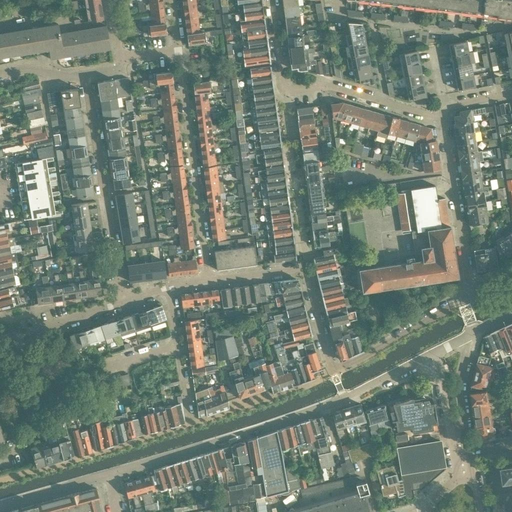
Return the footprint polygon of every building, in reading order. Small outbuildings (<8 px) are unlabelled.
[(138,8),(162,5),(161,0),(148,0),(149,5),(145,5),(145,4),(142,3),(137,4),(138,8)] [(280,0),(282,8),(297,6),(296,0),(280,0)] [(511,0),(368,0),(504,16),(503,24),(511,22),(511,0)] [(85,3),(86,13),(101,10),(99,1),(85,3)] [(237,4),(238,13),(262,9),(261,1),(237,4)] [(149,9),(150,16),(163,14),(162,5),(138,8),(138,12),(144,12),(145,10),(145,9),(149,9)] [(182,7),(184,16),(200,14),(200,12),(196,12),(195,5),(182,7)] [(282,8),(283,18),(299,16),(297,6),(282,8)] [(31,8),(23,9),(24,18),(32,17),(31,8)] [(238,13),(236,13),(237,15),(238,15),(239,21),(263,18),(262,9),(238,13)] [(101,10),(86,13),(87,19),(86,19),(87,22),(103,19),(101,10)] [(141,26),(164,23),(163,14),(150,16),(151,23),(147,23),(145,21),(141,22),(141,26)] [(184,16),(185,25),(197,24),(197,17),(201,16),(200,14),(184,16)] [(283,18),(285,28),(300,26),(299,16),(283,18)] [(239,23),(240,32),(265,28),(263,20),(239,23)] [(345,35),(347,46),(365,43),(361,24),(346,22),(348,34),(345,35)] [(164,23),(141,26),(135,27),(135,32),(148,30),(148,36),(166,34),(164,23)] [(0,33),(0,57),(48,49),(50,59),(109,49),(105,26),(59,34),(57,24),(0,33)] [(185,25),(186,34),(203,32),(203,30),(198,31),(197,24),(185,25)] [(285,28),(286,38),(301,36),(300,26),(285,28)] [(240,32),(242,40),(266,37),(265,28),(240,32)] [(203,32),(186,34),(187,45),(204,43),(204,37),(211,36),(221,35),(220,30),(203,32)] [(500,47),(506,45),(511,44),(511,32),(504,34),(505,40),(499,42),(500,47)] [(286,38),(287,48),(303,45),(302,42),(308,41),(308,35),(305,35),(301,36),(286,38)] [(242,40),(243,49),(267,45),(266,37),(242,40)] [(448,45),(450,56),(468,53),(465,41),(448,45)] [(347,46),(349,58),(367,54),(365,43),(347,46)] [(243,49),(244,57),(268,54),(267,45),(243,49)] [(287,48),(288,55),(313,52),(313,50),(312,50),(312,48),(308,49),(307,45),(303,45),(287,48)] [(399,54),(401,66),(419,63),(416,51),(408,53),(399,54)] [(288,55),(289,63),(313,60),(312,54),(314,54),(313,52),(288,55)] [(450,56),(452,68),(470,64),(475,63),(473,52),(468,53),(450,56)] [(268,54),(244,57),(245,64),(243,64),(243,66),(269,62),(268,54)] [(349,69),(352,69),(369,66),(367,54),(349,58),(347,58),(349,69)] [(313,60),(289,63),(290,69),(297,68),(297,70),(300,71),(306,70),(305,66),(315,64),(315,60),(313,60)] [(401,66),(403,77),(421,74),(419,63),(401,66)] [(452,68),(454,79),(472,75),(470,64),(452,68)] [(369,66),(352,69),(354,80),(359,80),(360,84),(377,89),(374,76),(371,76),(369,66)] [(248,75),(249,78),(271,75),(270,67),(250,69),(251,75),(248,75)] [(142,86),(149,85),(172,82),(170,72),(153,74),(154,79),(142,81),(142,86)] [(403,77),(405,88),(423,85),(421,74),(403,77)] [(247,86),(272,82),(271,75),(249,78),(246,78),(247,86)] [(472,75),(454,79),(457,91),(474,87),(472,75)] [(127,78),(114,80),(117,98),(130,96),(127,78)] [(97,82),(99,100),(116,97),(116,98),(117,98),(114,80),(113,80),(97,82)] [(38,81),(22,85),(24,92),(39,88),(38,81)] [(192,83),(194,93),(210,91),(223,90),(222,85),(216,85),(210,86),(210,81),(192,83)] [(160,93),(173,91),(172,82),(149,85),(149,89),(154,89),(155,87),(155,86),(160,86),(160,93)] [(248,93),(253,93),(273,90),(272,82),(247,86),(248,93)] [(423,85),(405,88),(408,100),(425,97),(423,85)] [(40,88),(21,93),(22,100),(38,96),(38,94),(41,93),(40,88)] [(62,105),(63,109),(80,106),(77,88),(60,91),(60,92),(60,91),(63,105),(62,105)] [(249,99),(250,101),(274,98),(273,90),(253,93),(254,98),(249,99)] [(48,107),(62,105),(63,105),(60,91),(60,92),(47,94),(48,107)] [(150,103),(174,100),(173,91),(160,93),(161,100),(157,100),(155,99),(150,99),(150,103)] [(194,93),(195,103),(207,101),(207,94),(211,94),(210,91),(194,93)] [(38,96),(22,100),(24,107),(25,106),(40,103),(38,96)] [(101,103),(102,110),(118,107),(116,98),(116,97),(99,100),(100,103),(101,103)] [(250,101),(251,109),(275,106),(274,98),(250,101)] [(163,111),(175,109),(174,100),(150,103),(151,107),(156,107),(158,105),(158,104),(162,104),(163,111)] [(195,103),(196,112),(213,109),(212,107),(208,108),(207,101),(195,103)] [(41,110),(40,103),(25,106),(25,107),(24,107),(25,113),(26,112),(26,114),(41,110)] [(332,118),(341,120),(345,104),(342,103),(330,104),(332,118)] [(341,120),(350,123),(354,106),(345,104),(341,120)] [(502,104),(495,105),(497,116),(504,114),(502,104)] [(63,109),(65,119),(80,116),(79,109),(80,109),(80,106),(63,109)] [(252,117),(276,114),(275,106),(251,109),(252,117)] [(350,123),(359,125),(364,109),(354,106),(350,123)] [(102,117),(103,120),(119,117),(118,107),(102,110),(103,117),(102,117)] [(296,109),(297,119),(313,117),(311,107),(296,109)] [(454,125),(473,122),(472,116),(485,113),(484,107),(460,112),(460,113),(457,114),(457,117),(454,117),(455,125),(454,125)] [(153,121),(176,118),(175,109),(163,111),(164,118),(159,118),(157,117),(152,117),(153,121)] [(196,112),(197,121),(210,119),(209,112),(213,112),(213,109),(196,112)] [(359,125),(368,128),(373,112),(364,109),(359,125)] [(41,110),(26,114),(28,121),(43,118),(41,110)] [(368,128),(377,131),(382,114),(373,112),(368,128)] [(252,117),(253,125),(277,122),(276,114),(252,117)] [(385,138),(387,133),(391,117),(384,115),(382,114),(377,131),(376,136),(385,138)] [(65,119),(66,129),(83,126),(82,123),(81,123),(80,116),(65,119)] [(104,123),(105,130),(121,127),(119,117),(103,120),(103,123),(104,123)] [(297,119),(299,129),(314,127),(313,117),(297,119)] [(387,133),(396,136),(401,120),(398,119),(391,117),(387,133)] [(26,124),(25,124),(26,129),(30,128),(40,126),(45,125),(43,118),(28,121),(26,121),(26,124)] [(165,129),(178,128),(176,118),(153,121),(153,125),(158,125),(160,123),(164,122),(165,129)] [(197,121),(198,130),(215,128),(215,125),(211,126),(210,119),(197,121)] [(404,144),(405,139),(410,122),(401,120),(396,136),(395,141),(404,144)] [(253,125),(254,133),(278,130),(277,122),(253,125)] [(405,139),(414,142),(419,125),(410,122),(405,139)] [(454,125),(456,135),(474,132),(479,131),(478,127),(473,128),(473,122),(454,125)] [(419,143),(432,141),(430,129),(419,126),(419,125),(414,142),(419,143)] [(40,126),(30,128),(31,135),(42,133),(40,126)] [(66,129),(68,138),(84,136),(82,129),(83,129),(83,126),(66,129)] [(105,137),(106,140),(122,137),(121,127),(105,130),(106,137),(105,137)] [(299,129),(300,139),(315,137),(314,127),(299,129)] [(155,139),(179,137),(178,128),(165,129),(166,136),(162,137),(161,136),(160,135),(154,135),(155,139)] [(198,130),(199,139),(212,137),(211,130),(215,130),(215,128),(198,130)] [(253,133),(254,141),(279,138),(278,130),(254,133),(253,133)] [(31,135),(22,138),(23,145),(31,143),(47,139),(46,132),(42,133),(31,135)] [(456,135),(457,145),(476,142),(474,132),(456,135)] [(68,138),(69,148),(86,146),(86,143),(85,143),(84,136),(68,138)] [(107,143),(108,150),(124,147),(122,137),(106,140),(106,143),(107,143)] [(166,140),(167,147),(180,146),(179,137),(155,139),(155,144),(161,143),(162,142),(162,141),(166,140)] [(199,139),(200,148),(217,146),(217,144),(213,144),(212,137),(199,139)] [(315,137),(300,139),(301,150),(317,148),(315,137)] [(279,138),(254,141),(253,141),(254,149),(280,146),(279,138)] [(47,139),(31,143),(31,146),(34,146),(35,149),(52,145),(51,139),(47,139)] [(419,143),(420,152),(437,150),(436,140),(432,141),(419,143)] [(457,145),(459,155),(477,152),(476,142),(457,145)] [(52,145),(35,149),(37,159),(53,156),(52,145)] [(69,148),(71,158),(87,156),(86,149),(87,148),(86,146),(69,148)] [(157,158),(164,157),(181,155),(180,146),(167,147),(168,154),(164,155),(164,154),(162,153),(157,154),(157,158)] [(200,148),(202,157),(214,155),(213,148),(218,148),(217,146),(200,148)] [(108,157),(109,160),(125,157),(124,147),(108,150),(109,157),(108,157)] [(256,155),(256,159),(282,156),(280,148),(263,150),(263,154),(256,155)] [(420,152),(422,162),(439,159),(437,150),(420,152)] [(302,153),(303,164),(318,162),(317,151),(302,153)] [(459,155),(460,165),(479,162),(477,152),(459,155)] [(164,157),(157,158),(158,162),(163,161),(164,160),(164,159),(169,159),(169,166),(182,164),(181,155),(164,157)] [(214,155),(202,157),(203,166),(220,164),(219,162),(215,162),(214,155)] [(71,158),(73,168),(89,165),(89,162),(88,162),(87,156),(71,158)] [(264,162),(265,166),(283,164),(282,156),(256,159),(257,163),(264,162)] [(110,162),(111,169),(127,167),(125,157),(109,160),(109,163),(110,162)] [(14,164),(16,174),(47,168),(46,162),(53,161),(52,158),(14,164)] [(439,159),(422,162),(423,172),(440,169),(439,159)] [(303,164),(304,173),(320,171),(332,170),(332,165),(325,166),(319,167),(318,162),(303,164)] [(460,165),(462,174),(480,172),(479,162),(460,165)] [(258,171),(258,175),(284,172),(283,164),(265,166),(265,170),(258,171)] [(73,168),(74,178),(90,175),(89,169),(90,168),(89,165),(73,168)] [(167,177),(184,175),(183,166),(170,168),(171,175),(166,175),(165,173),(159,174),(160,178),(167,177)] [(203,168),(204,177),(217,175),(216,169),(220,168),(220,166),(203,168)] [(16,174),(17,183),(49,178),(48,172),(55,171),(54,167),(47,168),(16,174)] [(112,176),(112,179),(129,177),(127,167),(111,169),(112,176)] [(304,173),(306,183),(321,181),(320,171),(304,173)] [(259,183),(260,183),(285,180),(284,172),(258,175),(259,183)] [(462,174),(463,184),(482,181),(480,172),(462,174)] [(74,178),(76,188),(93,185),(92,182),(91,182),(90,175),(74,178)] [(172,185),(185,184),(184,175),(167,177),(160,178),(160,182),(166,181),(167,180),(167,179),(171,179),(172,185)] [(204,177),(205,186),(222,184),(222,182),(218,182),(217,175),(204,177)] [(17,183),(19,192),(50,187),(50,186),(57,185),(56,177),(49,178),(17,183)] [(129,177),(112,179),(113,183),(114,189),(130,187),(129,177)] [(260,183),(261,191),(286,188),(285,180),(260,183)] [(306,183),(307,193),(322,191),(321,181),(306,183)] [(463,184),(465,194),(488,191),(487,187),(483,187),(482,181),(463,184)] [(162,196),(186,193),(185,184),(172,185),(173,192),(169,193),(169,192),(167,191),(162,192),(162,196)] [(205,186),(206,195),(219,194),(223,193),(222,184),(205,186)] [(93,185),(76,188),(77,198),(93,196),(92,188),(93,188),(93,185)] [(401,194),(396,194),(399,215),(402,218),(404,231),(416,229),(417,232),(427,230),(449,227),(445,199),(437,200),(435,186),(400,191),(401,194)] [(19,192),(20,202),(52,196),(59,195),(58,192),(51,193),(50,187),(19,192)] [(260,199),(262,199),(287,196),(286,188),(261,191),(259,191),(259,192),(258,192),(259,196),(260,199)] [(307,193),(308,203),(328,200),(323,201),(322,191),(307,193)] [(465,194),(466,204),(485,201),(484,195),(488,195),(488,191),(465,194)] [(115,195),(117,207),(133,205),(131,193),(115,195)] [(174,204),(187,202),(186,193),(162,196),(163,200),(168,200),(169,198),(169,197),(174,197),(174,204)] [(206,195),(208,204),(224,202),(224,200),(220,201),(219,194),(206,195)] [(20,202),(22,211),(54,205),(60,204),(60,201),(53,202),(52,196),(20,202)] [(262,199),(263,207),(288,204),(287,196),(262,199)] [(328,200),(308,203),(310,213),(325,211),(324,207),(328,207),(328,200)] [(466,204),(468,214),(486,211),(485,201),(466,204)] [(164,214),(188,211),(187,202),(174,204),(175,210),(171,211),(171,210),(169,209),(164,210),(164,214)] [(208,204),(209,213),(221,212),(220,205),(225,204),(224,202),(208,204)] [(70,218),(73,218),(73,217),(88,215),(97,213),(96,208),(87,210),(86,203),(71,205),(72,212),(69,212),(70,218)] [(263,207),(264,215),(289,212),(288,204),(263,207)] [(54,205),(22,211),(23,221),(62,214),(62,211),(55,212),(54,205)] [(117,207),(119,219),(135,217),(133,205),(117,207)] [(177,222),(189,220),(188,211),(164,214),(165,218),(170,218),(172,216),(172,215),(176,215),(177,222)] [(486,211),(468,214),(470,225),(488,222),(486,211)] [(209,213),(210,222),(227,220),(226,218),(222,219),(221,212),(209,213)] [(264,215),(265,223),(290,219),(289,212),(264,215)] [(310,215),(311,223),(339,219),(340,219),(339,215),(325,217),(324,213),(310,215)] [(72,230),(74,229),(90,226),(99,225),(98,220),(89,222),(88,215),(73,217),(73,218),(74,223),(71,224),(72,230)] [(119,219),(121,231),(137,228),(135,217),(119,219)] [(265,223),(267,231),(291,227),(290,219),(265,223)] [(311,223),(312,231),(327,229),(326,225),(333,224),(340,223),(339,219),(311,223)] [(167,232),(174,231),(190,229),(189,220),(177,222),(177,229),(173,229),(173,228),(171,227),(166,228),(167,232)] [(210,222),(211,231),(224,230),(223,223),(227,222),(227,220),(210,222)] [(0,233),(12,231),(10,223),(0,224),(0,233)] [(470,227),(471,235),(483,233),(482,225),(470,227)] [(74,241),(76,241),(76,240),(92,238),(101,237),(100,232),(91,233),(90,226),(74,229),(75,235),(73,235),(74,241)] [(450,226),(449,227),(427,230),(427,231),(430,247),(415,249),(417,261),(359,270),(362,292),(379,289),(394,287),(410,285),(426,283),(426,282),(441,280),(457,277),(454,256),(452,243),(452,244),(450,228),(450,226)] [(267,231),(268,239),(292,235),(291,227),(267,231)] [(137,228),(121,231),(123,243),(139,240),(137,228)] [(178,233),(179,240),(192,238),(190,229),(174,231),(167,232),(167,236),(172,236),(174,234),(174,233),(178,233)] [(312,231),(313,239),(335,236),(342,235),(342,232),(342,229),(337,230),(338,232),(334,233),(334,232),(327,233),(327,229),(312,231)] [(0,233),(0,240),(7,239),(6,234),(11,233),(11,232),(15,232),(15,230),(12,231),(0,233)] [(224,230),(211,231),(212,240),(229,238),(229,236),(224,237),(224,230)] [(509,235),(503,239),(511,253),(511,231),(508,234),(509,235)] [(268,239),(269,247),(293,243),(292,235),(268,239)] [(335,236),(313,239),(314,247),(329,245),(328,241),(335,240),(335,236)] [(511,255),(511,253),(503,239),(502,236),(495,240),(496,243),(497,245),(495,246),(496,247),(497,254),(499,259),(504,256),(505,258),(507,257),(507,259),(511,255)] [(0,240),(0,248),(15,245),(14,238),(7,239),(0,240)] [(76,240),(76,241),(77,246),(74,247),(75,253),(94,250),(92,238),(76,240)] [(169,246),(169,250),(174,250),(180,249),(193,247),(192,238),(179,240),(180,247),(176,247),(175,246),(174,245),(169,246)] [(270,254),(271,254),(294,251),(293,243),(269,247),(270,254)] [(49,245),(51,257),(56,256),(55,247),(57,247),(56,244),(54,244),(49,245)] [(0,248),(0,255),(21,251),(20,245),(15,246),(15,245),(0,248)] [(254,246),(244,247),(246,266),(257,265),(254,246)] [(244,247),(234,249),(237,267),(246,266),(244,247)] [(313,258),(315,266),(337,262),(335,254),(338,254),(338,248),(323,251),(324,256),(313,258)] [(473,251),(476,271),(479,270),(480,271),(482,271),(483,270),(489,269),(489,268),(497,267),(494,248),(473,251)] [(0,255),(0,263),(13,261),(23,258),(22,253),(33,251),(33,249),(21,251),(0,255)] [(234,249),(224,250),(227,269),(237,267),(234,249)] [(227,269),(224,250),(214,251),(217,270),(227,269)] [(294,251),(271,254),(271,256),(273,256),(274,262),(295,259),(294,251)] [(192,261),(185,262),(187,274),(194,273),(196,272),(194,256),(191,256),(192,261)] [(178,275),(176,258),(174,258),(174,263),(167,264),(169,277),(178,275)] [(178,258),(176,258),(178,275),(187,274),(185,262),(178,263),(178,258)] [(0,263),(0,271),(12,269),(11,264),(13,263),(13,261),(0,263)] [(163,261),(151,263),(153,279),(165,277),(163,261)] [(315,266),(317,274),(336,269),(335,264),(337,264),(337,262),(315,266)] [(151,263),(139,264),(141,280),(153,279),(151,263)] [(141,280),(139,264),(127,266),(129,282),(141,280)] [(68,284),(61,285),(63,300),(75,298),(73,283),(71,266),(65,267),(68,284)] [(80,282),(73,283),(75,298),(88,296),(86,281),(84,266),(78,267),(80,282)] [(12,269),(0,271),(0,279),(13,276),(18,275),(20,274),(19,267),(12,269)] [(93,280),(86,281),(88,296),(101,294),(97,269),(91,269),(93,280)] [(317,274),(319,281),(340,276),(338,269),(336,269),(317,274)] [(56,285),(49,287),(48,287),(51,302),(63,300),(61,285),(59,274),(54,275),(56,285)] [(13,276),(0,279),(0,287),(12,284),(13,286),(20,284),(18,275),(13,276)] [(48,287),(49,287),(47,276),(41,277),(43,287),(35,289),(38,304),(51,302),(48,287)] [(319,281),(320,289),(342,284),(340,276),(319,281)] [(270,295),(281,292),(300,289),(298,281),(295,279),(267,283),(270,295)] [(258,284),(261,296),(270,295),(267,283),(258,284)] [(320,289),(322,296),(343,291),(344,291),(342,284),(320,289)] [(258,285),(248,286),(250,302),(260,301),(258,285)] [(14,286),(0,290),(0,299),(17,295),(18,295),(17,290),(15,291),(14,286)] [(248,286),(239,287),(241,304),(250,302),(248,286)] [(239,287),(229,288),(232,305),(241,304),(239,287)] [(232,305),(229,288),(220,290),(222,306),(232,305)] [(275,298),(276,302),(301,297),(300,289),(281,292),(282,297),(275,298)] [(217,290),(208,291),(210,304),(216,303),(217,308),(219,308),(217,290)] [(208,291),(199,292),(201,310),(203,310),(203,305),(210,304),(208,291)] [(322,296),(324,303),(343,299),(342,293),(344,293),(343,291),(322,296)] [(199,292),(190,294),(191,306),(198,305),(199,310),(201,310),(199,292)] [(191,306),(190,294),(182,295),(181,297),(183,312),(185,311),(184,307),(191,306)] [(17,295),(0,299),(0,308),(19,304),(17,295)] [(284,305),(285,309),(303,305),(301,297),(276,302),(277,307),(284,305)] [(324,303),(326,311),(347,306),(353,304),(351,297),(343,299),(324,303)] [(149,306),(144,308),(150,327),(165,321),(160,305),(150,309),(149,306)] [(274,320),(305,312),(303,305),(285,309),(286,313),(273,316),(274,320)] [(326,311),(327,318),(347,313),(346,308),(347,308),(347,306),(326,311)] [(140,312),(130,315),(134,329),(135,331),(150,327),(144,308),(139,310),(140,312)] [(327,318),(329,327),(338,324),(356,319),(354,311),(347,313),(327,318)] [(288,321),(289,325),(307,320),(305,312),(274,320),(276,324),(281,323),(280,321),(282,320),(283,322),(288,321)] [(119,316),(114,318),(119,334),(134,329),(130,315),(120,319),(119,316)] [(110,322),(100,325),(104,339),(112,336),(117,346),(123,344),(119,334),(114,318),(109,320),(110,322)] [(184,322),(186,331),(203,329),(202,327),(198,327),(197,320),(184,322)] [(274,320),(265,322),(270,338),(271,338),(279,336),(276,324),(274,320)] [(279,336),(284,334),(309,328),(307,320),(289,325),(290,329),(285,330),(285,332),(278,333),(279,336)] [(338,324),(329,327),(332,336),(339,360),(341,361),(347,358),(341,338),(342,338),(338,324)] [(89,326),(84,328),(89,344),(90,347),(105,342),(104,339),(100,325),(90,329),(89,326)] [(499,329),(499,330),(510,355),(511,354),(511,353),(511,352),(511,338),(506,326),(499,329)] [(89,344),(84,328),(79,330),(80,332),(69,336),(74,349),(75,352),(90,347),(89,344)] [(243,380),(238,362),(239,362),(230,328),(214,332),(215,340),(217,360),(229,357),(232,367),(233,367),(234,370),(228,372),(232,385),(235,384),(239,398),(247,395),(243,380)] [(309,328),(284,334),(279,336),(280,339),(285,337),(285,338),(292,337),(293,341),(311,336),(309,328)] [(354,332),(349,335),(355,355),(363,351),(355,328),(353,329),(354,332)] [(186,331),(187,340),(200,338),(199,332),(203,331),(203,329),(186,331)] [(492,333),(500,353),(502,358),(510,355),(499,330),(492,333)] [(347,336),(342,338),(341,338),(347,358),(355,355),(349,335),(348,333),(346,334),(347,336)] [(500,353),(492,333),(484,336),(493,357),(500,353)] [(187,340),(188,349),(206,347),(205,345),(201,345),(200,338),(187,340)] [(283,349),(296,345),(299,344),(298,340),(282,344),(283,349)] [(278,362),(279,364),(287,388),(294,386),(287,363),(287,361),(281,342),(273,345),(279,362),(278,362)] [(304,347),(306,355),(312,372),(321,369),(313,343),(303,345),(304,347)] [(188,349),(189,358),(202,356),(201,350),(206,349),(206,347),(188,349)] [(298,354),(293,356),(301,384),(307,381),(300,358),(298,354)] [(306,355),(300,358),(307,381),(314,379),(312,372),(306,355)] [(475,374),(491,378),(494,367),(497,368),(494,361),(490,360),(490,358),(479,355),(475,374)] [(202,356),(189,358),(191,367),(208,365),(208,363),(203,364),(202,356)] [(287,361),(287,363),(294,386),(301,384),(293,356),(292,356),(293,359),(287,361)] [(262,359),(255,362),(256,366),(263,389),(270,386),(272,393),(273,393),(264,365),(262,359)] [(251,375),(252,377),(256,392),(264,389),(263,389),(256,366),(255,362),(248,364),(251,375)] [(272,364),(280,391),(287,388),(279,364),(278,362),(272,364)] [(266,364),(264,365),(273,393),(280,391),(272,364),(267,366),(266,364)] [(121,386),(130,384),(127,374),(119,377),(121,386)] [(491,378),(475,374),(471,389),(482,388),(483,384),(489,386),(491,378)] [(249,378),(243,380),(247,395),(256,392),(252,377),(251,375),(248,376),(249,378)] [(111,379),(113,388),(120,387),(117,377),(111,379)] [(207,388),(209,393),(213,413),(221,411),(217,395),(216,390),(213,391),(212,389),(211,386),(207,388)] [(216,390),(217,395),(221,411),(228,408),(225,392),(222,386),(220,386),(220,389),(216,390)] [(200,391),(205,414),(205,416),(213,413),(209,393),(207,388),(200,391)] [(205,414),(200,391),(195,393),(195,392),(194,393),(197,416),(197,417),(205,414)] [(471,393),(473,405),(489,403),(487,391),(471,393)] [(402,400),(401,400),(401,401),(392,403),(394,411),(390,412),(392,420),(391,420),(391,421),(394,420),(396,430),(411,427),(412,432),(432,429),(431,424),(436,423),(435,413),(435,412),(433,403),(430,403),(428,401),(427,399),(426,399),(422,396),(422,395),(412,398),(402,400)] [(177,404),(164,407),(169,427),(184,423),(179,403),(181,403),(180,397),(177,397),(177,404)] [(473,405),(474,417),(491,415),(489,403),(473,405)] [(360,404),(350,407),(355,425),(365,422),(360,404)] [(163,405),(158,407),(163,429),(169,427),(164,407),(163,405)] [(388,419),(384,405),(364,411),(370,432),(379,429),(379,430),(390,427),(388,419)] [(149,414),(147,414),(150,432),(157,431),(152,408),(151,408),(151,406),(149,406),(149,407),(147,408),(149,414)] [(158,407),(152,408),(157,431),(163,429),(158,407)] [(350,407),(341,410),(346,428),(355,425),(350,407)] [(113,417),(119,443),(127,440),(121,416),(115,417),(114,409),(112,409),(113,417)] [(346,428),(341,410),(331,413),(336,431),(346,428)] [(121,414),(121,416),(127,440),(135,437),(131,420),(127,421),(125,413),(121,414)] [(147,414),(146,415),(140,417),(144,434),(150,432),(147,414)] [(88,417),(89,424),(100,422),(100,418),(99,415),(88,417)] [(105,417),(100,418),(100,422),(106,448),(113,445),(107,418),(106,415),(105,415),(105,417)] [(474,417),(476,429),(492,426),(491,415),(474,417)] [(316,450),(315,450),(320,468),(323,481),(328,480),(324,467),(334,465),(328,444),(329,443),(321,416),(314,418),(320,437),(313,439),(316,450)] [(52,429),(55,429),(62,459),(70,456),(70,455),(72,455),(63,417),(50,421),(52,429)] [(113,417),(107,418),(113,445),(119,443),(113,417)] [(314,418),(308,420),(313,439),(320,437),(314,418)] [(137,419),(131,420),(135,437),(140,435),(137,419)] [(299,423),(306,448),(307,450),(311,449),(312,451),(315,450),(316,450),(313,439),(308,420),(299,423)] [(44,423),(48,434),(54,461),(62,459),(55,429),(52,429),(50,421),(49,421),(46,422),(44,423)] [(100,422),(89,424),(95,451),(106,448),(100,422)] [(292,425),(299,452),(299,456),(303,455),(302,451),(307,450),(306,448),(299,423),(292,425)] [(79,432),(78,429),(74,430),(73,425),(70,426),(73,439),(77,457),(85,455),(79,432)] [(284,428),(289,447),(291,456),(294,455),(294,453),(299,452),(292,425),(284,428)] [(77,427),(78,429),(79,432),(85,455),(92,452),(86,430),(81,431),(80,426),(77,427)] [(492,426),(476,429),(478,439),(480,440),(494,438),(492,426)] [(276,430),(280,450),(289,447),(284,428),(276,430)] [(263,482),(265,495),(265,496),(299,487),(294,466),(283,468),(280,450),(276,430),(255,437),(263,482)] [(41,443),(41,445),(45,464),(54,461),(48,434),(44,435),(45,442),(41,443)] [(255,437),(247,440),(251,467),(255,467),(256,469),(254,469),(255,473),(256,472),(258,483),(252,484),(253,486),(255,497),(265,495),(263,482),(255,437)] [(36,467),(45,464),(41,445),(41,443),(39,439),(34,441),(35,446),(30,448),(36,467)] [(370,443),(373,455),(382,452),(378,440),(371,443),(370,443)] [(222,448),(213,451),(222,477),(223,482),(222,482),(225,504),(233,503),(255,499),(255,497),(253,486),(252,484),(249,462),(247,462),(244,441),(230,445),(233,461),(226,463),(222,448)] [(397,448),(405,497),(405,498),(406,499),(407,500),(408,500),(409,500),(410,500),(411,500),(412,500),(412,499),(413,498),(413,497),(413,496),(412,490),(419,489),(419,491),(445,469),(445,468),(444,469),(444,466),(440,441),(397,448)] [(370,443),(364,445),(368,457),(373,455),(370,443)] [(364,445),(359,447),(362,458),(368,457),(364,445)] [(359,447),(353,449),(357,460),(362,458),(359,447)] [(357,460),(353,449),(347,451),(351,462),(357,460)] [(219,483),(222,482),(223,482),(222,477),(213,451),(206,453),(212,473),(216,471),(219,478),(217,479),(219,483)] [(354,473),(351,462),(347,451),(343,452),(346,465),(336,468),(339,477),(354,473)] [(209,474),(212,473),(206,453),(199,455),(207,480),(208,483),(212,482),(209,474)] [(205,484),(207,483),(207,480),(199,455),(192,458),(200,483),(205,481),(205,484)] [(200,485),(200,483),(192,458),(184,460),(192,485),(192,487),(200,485)] [(193,489),(192,487),(192,485),(184,460),(176,462),(184,487),(185,492),(193,489)] [(178,494),(185,492),(184,487),(176,462),(169,465),(177,490),(178,494)] [(176,494),(178,494),(177,490),(169,465),(161,467),(167,487),(169,491),(172,490),(173,493),(175,493),(176,494)] [(393,483),(398,481),(393,466),(377,471),(378,475),(383,495),(395,492),(393,483)] [(159,490),(167,487),(161,467),(153,470),(159,490)] [(511,468),(499,470),(502,487),(511,486),(511,468)] [(310,478),(306,479),(307,485),(315,483),(313,475),(310,478)] [(150,476),(141,478),(148,504),(152,502),(149,491),(154,490),(150,476)] [(363,482),(359,476),(354,478),(354,481),(357,490),(362,488),(363,491),(293,511),(370,511),(365,494),(368,493),(365,481),(363,482)] [(141,478),(132,481),(136,495),(137,495),(141,494),(144,505),(148,504),(141,478)] [(136,495),(132,481),(123,483),(127,497),(132,496),(135,507),(140,506),(137,495),(136,495)] [(96,488),(81,492),(80,492),(65,496),(65,497),(36,504),(37,511),(101,511),(99,503),(100,503),(96,488)]
